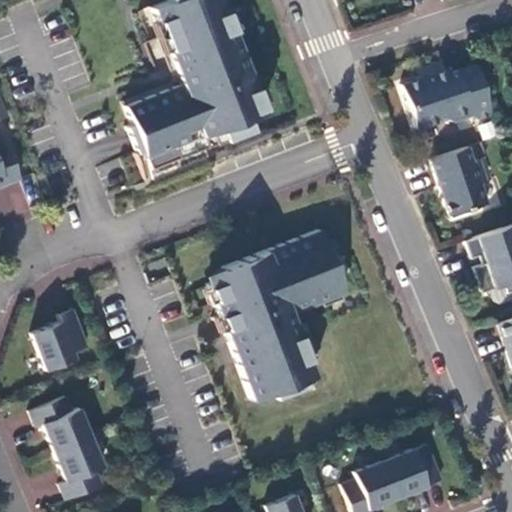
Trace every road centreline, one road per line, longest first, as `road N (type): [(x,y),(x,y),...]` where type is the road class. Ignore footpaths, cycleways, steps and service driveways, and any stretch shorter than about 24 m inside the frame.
road 1 (residential): [(365,136),(33,257),(0,286)]
road 2 (residential): [(365,136),(493,442)]
road 3 (residential): [(332,58),(511,3)]
